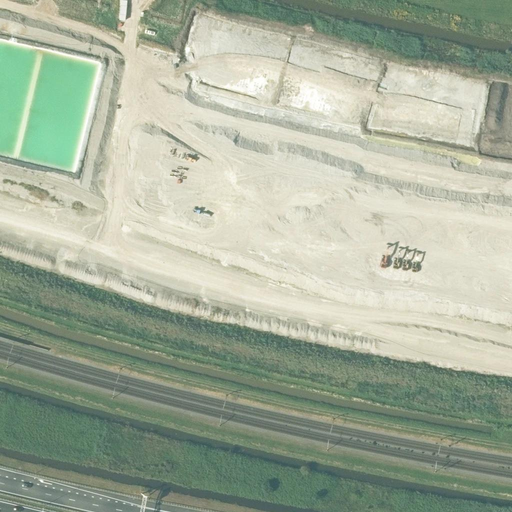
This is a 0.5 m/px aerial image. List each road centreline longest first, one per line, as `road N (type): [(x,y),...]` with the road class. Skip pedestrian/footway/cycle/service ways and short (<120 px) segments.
road 1 (track): [(511,355),(264,291),(0,207)]
road 2 (motorway): [(126,511),(0,482)]
